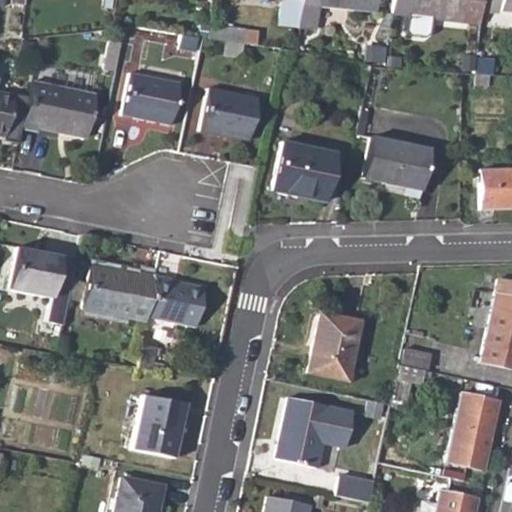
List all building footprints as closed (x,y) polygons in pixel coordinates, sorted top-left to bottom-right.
[(295,0),(295,1),(310,3),(368,10),(369,0),(295,0)] [(404,0),(403,15),(401,31),(404,35),(421,37),(425,34),(427,18),(474,23),(476,5),(476,0),(404,0)] [(511,0),(496,0),(495,8),(511,9),(511,0)] [(295,1),(293,23),(307,25),(310,3),(295,1)] [(348,21),(350,9),(321,6),(320,18),(348,21)] [(201,28),(200,43),(219,45),(235,48),(237,34),(201,28)] [(110,35),(107,48),(115,49),(118,34),(110,35)] [(193,42),(176,39),(174,53),(191,55),(193,42)] [(235,48),(219,45),(218,57),(235,60),(236,48),(235,48)] [(105,47),(100,74),(109,76),(115,49),(107,48),(105,47)] [(127,73),(119,114),(169,123),(178,82),(127,73)] [(26,83),(17,129),(33,132),(33,129),(82,137),(90,95),(26,83)] [(207,88),(198,129),(249,139),(257,98),(207,88)] [(366,138),(358,179),(417,190),(425,150),(366,138)] [(278,140),(266,190),(319,202),(331,152),(278,140)] [(511,170),(478,171),(480,207),(511,206),(511,170)] [(60,324),(73,260),(13,248),(5,289),(49,298),(44,321),(60,324)] [(81,309),(146,321),(147,318),(154,276),(139,272),(138,276),(120,272),(90,266),(87,283),(82,303),(81,309)] [(154,276),(147,318),(195,327),(203,289),(169,282),(170,279),(154,276)] [(511,282),(497,279),(479,363),(511,370),(511,282)] [(87,283),(70,280),(66,299),(82,303),(87,283)] [(314,316),(302,369),(344,378),(355,324),(314,316)] [(141,344),(137,367),(151,369),(155,347),(141,344)] [(400,349),(397,363),(422,369),(425,355),(400,349)] [(395,365),(392,379),(416,384),(418,371),(395,365)] [(139,395),(129,447),(171,455),(181,404),(139,395)] [(458,395),(443,461),(479,469),(493,404),(458,395)] [(285,397),(272,458),(313,466),(318,440),(341,445),(348,409),(285,397)] [(337,473),(333,492),(366,499),(370,480),(337,473)] [(120,475),(112,511),(155,511),(161,483),(120,475)] [(469,511),(472,498),(436,491),(432,509),(418,506),(417,511),(469,511)] [(304,511),(307,502),(266,494),(262,511),(304,511)]
